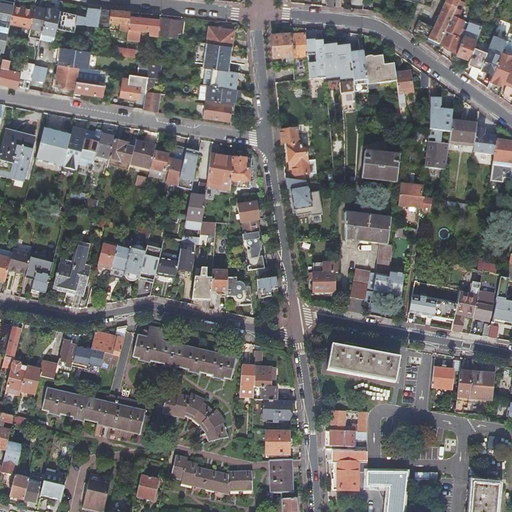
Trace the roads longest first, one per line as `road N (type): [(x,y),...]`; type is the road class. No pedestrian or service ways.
road 1 (residential): [(296,340),(155,308),(76,323),(0,306)]
road 2 (residential): [(256,14),(371,22),(511,121)]
road 3 (residential): [(0,94),(267,142)]
road 4 (residential): [(511,354),(292,313)]
road 5 (residential): [(292,313),(267,142)]
road 6 (residential): [(316,511),(296,340)]
road 7 (residential): [(256,14),(110,0)]
road 8 (residential): [(267,142),(256,14)]
